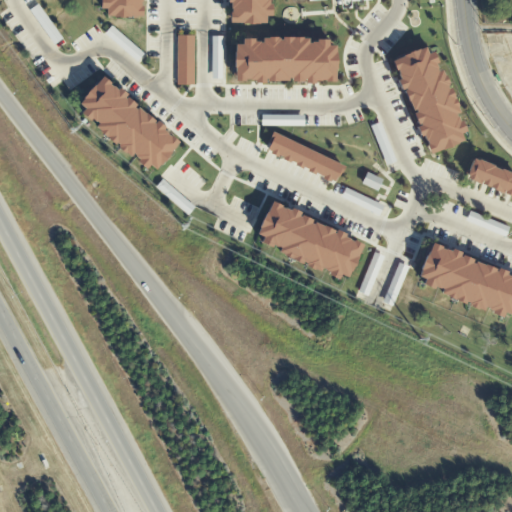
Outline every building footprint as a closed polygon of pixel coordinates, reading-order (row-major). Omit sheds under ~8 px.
[(99,0),(99,16),(140,17),(140,0),(99,0)] [(269,0),(227,0),(228,23),(270,23),(269,0)] [(136,62),(143,54),(111,26),(104,34),(136,62)] [(193,36),(176,35),(175,85),(193,85),(193,36)] [(220,79),(221,37),(211,36),(210,79),(220,79)] [(233,80),(334,80),(334,45),(326,45),(326,38),(233,38),(233,80)] [(423,154),(464,141),(436,51),(426,54),(424,47),(393,57),(423,154)] [(94,81),(80,105),(84,108),(76,120),(158,169),(180,133),(94,81)] [(272,133),(263,152),(334,182),(342,164),(272,133)] [(463,179),(511,197),(511,174),(471,159),(463,179)] [(361,184),(375,189),(379,178),(365,173),(361,184)] [(362,241),(269,202),(255,234),(262,237),(259,245),(345,281),(362,241)] [(464,221),(504,238),(508,228),(469,211),(464,221)] [(509,319),(511,311),(511,274),(429,243),(414,283),(509,319)] [(378,267),(368,263),(357,292),(367,296),(378,267)] [(399,288),(389,284),(383,299),(392,303),(399,288)]
